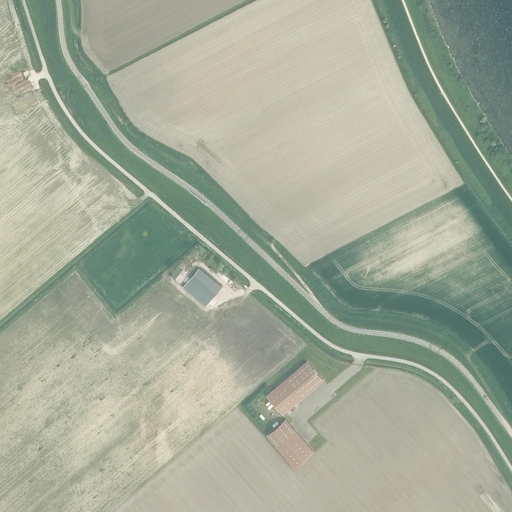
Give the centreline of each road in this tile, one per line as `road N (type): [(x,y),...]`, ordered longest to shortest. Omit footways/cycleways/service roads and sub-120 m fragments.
road 1 (unclassified): [(511,469),(443,380),(330,344),(100,151),(56,93),(24,0)]
road 2 (tertiary): [(511,432),(453,358),(413,339),(340,324),(206,199),(135,150),(68,60),(58,0)]
